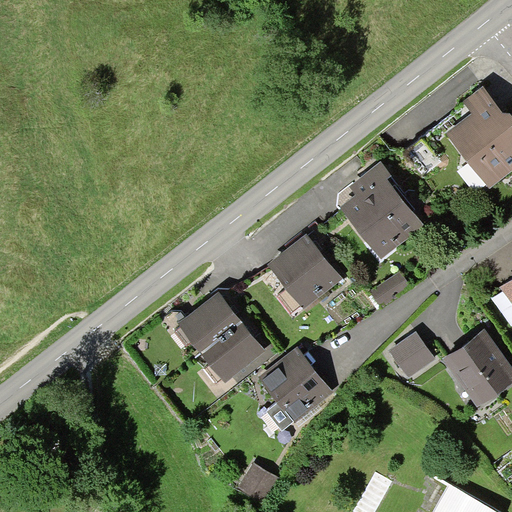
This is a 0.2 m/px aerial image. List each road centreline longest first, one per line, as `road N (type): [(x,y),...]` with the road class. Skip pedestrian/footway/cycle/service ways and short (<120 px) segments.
road 1 (tertiary): [(0,401),(483,28)]
road 2 (residential): [(511,229),(329,357)]
road 3 (track): [(76,342),(98,511)]
